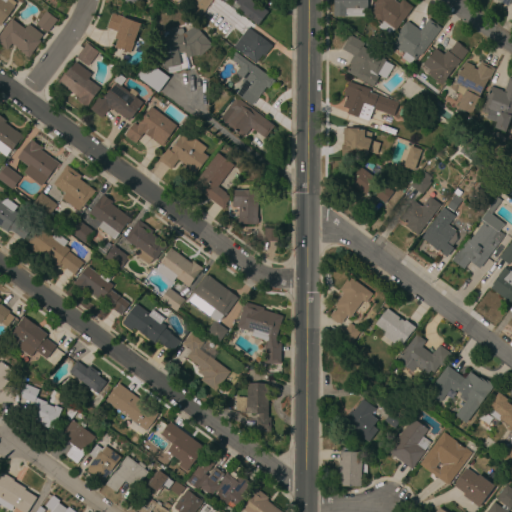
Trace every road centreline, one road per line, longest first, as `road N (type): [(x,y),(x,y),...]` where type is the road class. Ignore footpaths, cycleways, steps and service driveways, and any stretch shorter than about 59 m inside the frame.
road 1 (primary): [(303,511),(306,0)]
road 2 (residential): [(304,478),(270,466),(0,266)]
road 3 (residential): [(305,280),(256,273),(0,86)]
road 4 (residential): [(511,358),(348,235),(305,222)]
road 5 (residential): [(20,102),(88,0)]
road 6 (residential): [(106,511),(7,440)]
